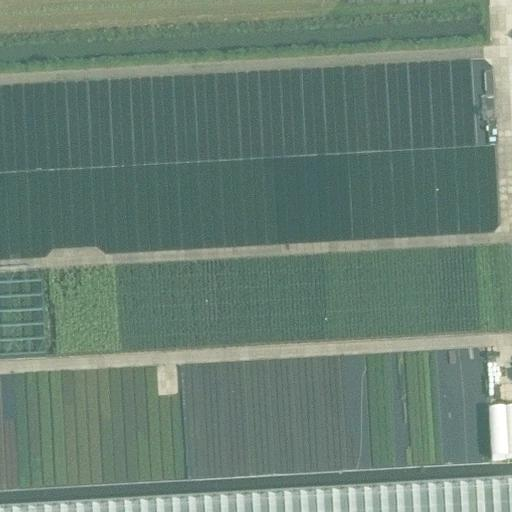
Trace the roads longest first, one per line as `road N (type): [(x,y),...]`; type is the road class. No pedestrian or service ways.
road 1 (track): [(511,53),(0,81)]
road 2 (track): [(0,366),(511,338)]
